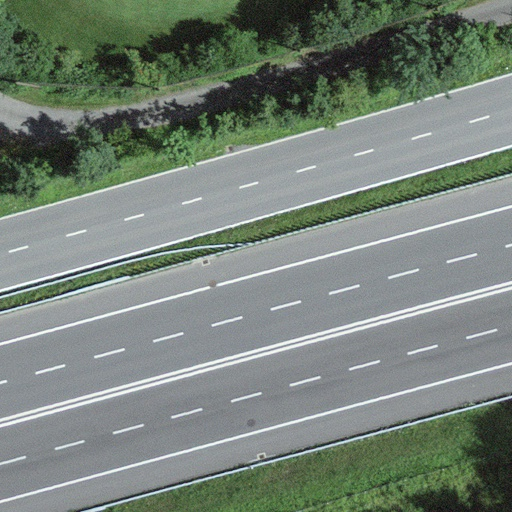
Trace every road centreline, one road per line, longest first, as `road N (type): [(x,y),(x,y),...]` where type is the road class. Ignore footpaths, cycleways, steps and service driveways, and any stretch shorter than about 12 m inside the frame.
road 1 (tertiary): [(511,109),(0,254)]
road 2 (trunk): [(0,423),(511,285)]
